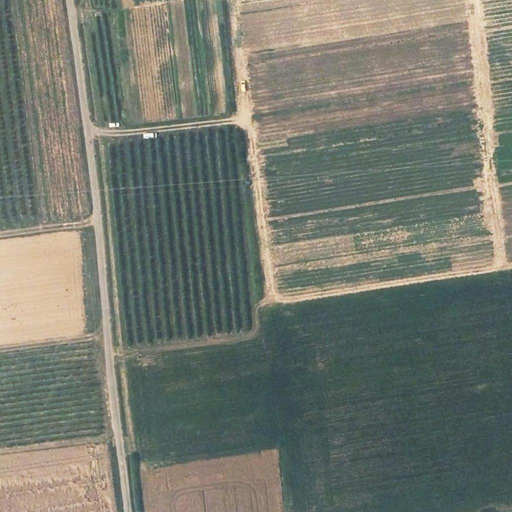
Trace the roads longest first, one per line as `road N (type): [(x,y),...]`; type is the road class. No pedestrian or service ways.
road 1 (unclassified): [(123,511),(71,0)]
road 2 (track): [(86,131),(242,119),(235,49)]
